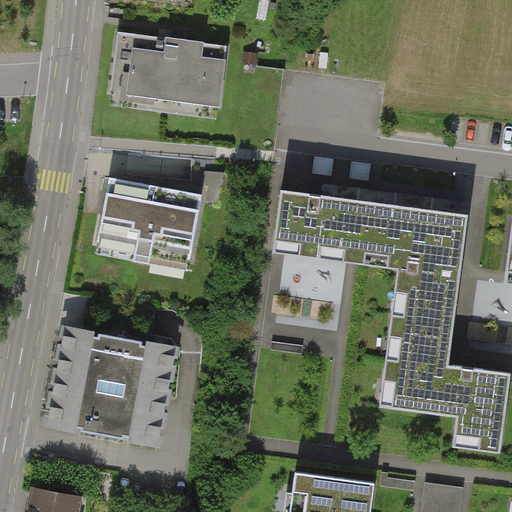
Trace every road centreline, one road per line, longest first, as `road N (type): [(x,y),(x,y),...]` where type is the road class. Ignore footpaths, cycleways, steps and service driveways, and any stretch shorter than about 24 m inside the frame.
road 1 (tertiary): [(75,0),(59,140),(0,464)]
road 2 (residential): [(511,168),(281,136)]
